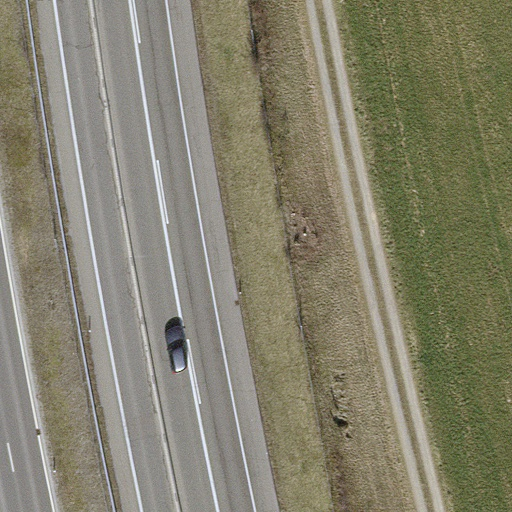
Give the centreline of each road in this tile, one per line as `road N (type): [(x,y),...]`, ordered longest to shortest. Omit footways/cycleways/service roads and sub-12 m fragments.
road 1 (track): [(435,511),(320,0)]
road 2 (trunk): [(202,511),(114,0)]
road 3 (trunk): [(76,0),(163,511)]
